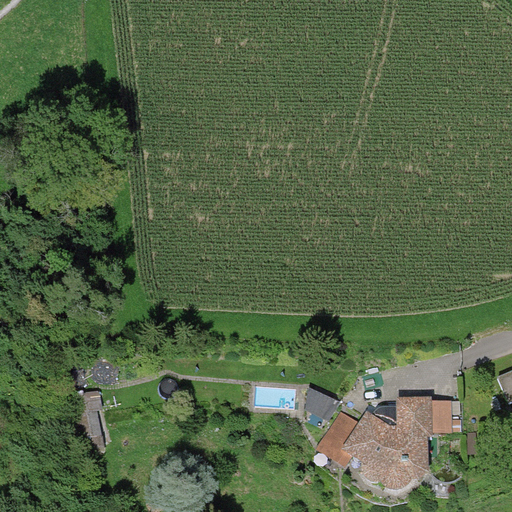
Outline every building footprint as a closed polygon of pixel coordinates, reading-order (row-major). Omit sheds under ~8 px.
[(0,264),(0,322),(26,334),(42,299),(49,249),(22,238),(0,264)] [(509,408),(511,406),(511,373),(498,380),(509,408)] [(330,425),(341,404),(309,390),(306,414),(330,425)] [(79,442),(102,438),(98,414),(103,413),(99,392),(70,398),(79,442)] [(454,437),(453,403),(433,404),(433,400),(397,401),(398,430),(391,429),(367,415),(361,425),(342,413),(316,453),(347,472),(353,461),(365,469),(364,475),(366,482),(370,485),(376,487),(381,488),(385,492),(392,495),(398,496),(405,494),(410,490),(412,485),(420,485),(430,476),(429,441),(434,441),(434,437),(454,437)]
